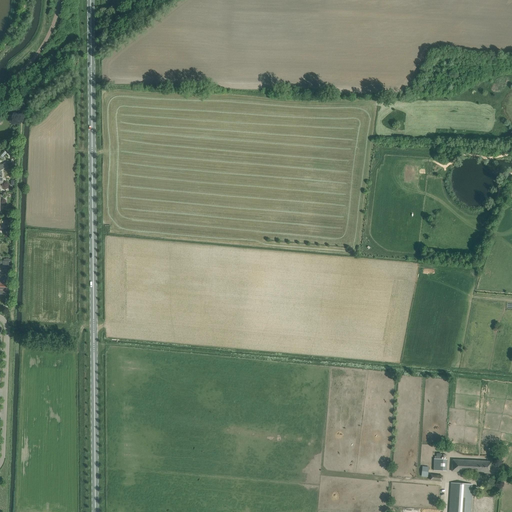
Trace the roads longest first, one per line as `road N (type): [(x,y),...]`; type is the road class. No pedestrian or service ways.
road 1 (secondary): [(96,511),(91,0)]
road 2 (residential): [(0,465),(0,319)]
